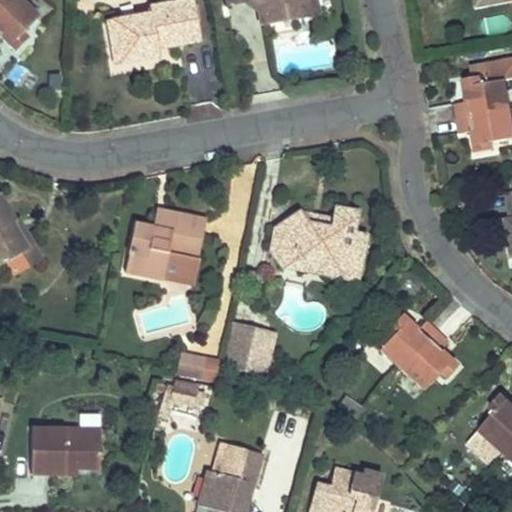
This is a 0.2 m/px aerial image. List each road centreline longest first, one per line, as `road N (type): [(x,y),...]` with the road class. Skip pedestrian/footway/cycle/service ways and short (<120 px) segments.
road 1 (residential): [(0,126),(57,157),(403,100)]
road 2 (residential): [(403,100),(430,224),(463,276),(511,311)]
